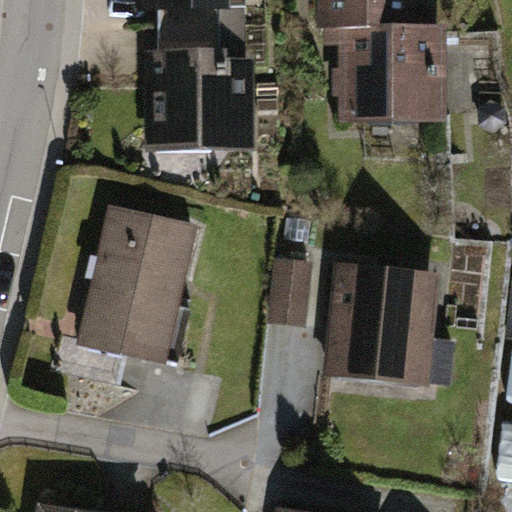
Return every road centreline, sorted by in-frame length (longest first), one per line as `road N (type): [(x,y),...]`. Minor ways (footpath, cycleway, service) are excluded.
road 1 (residential): [(36,0),(28,101),(0,254)]
road 2 (residential): [(289,352),(263,482)]
